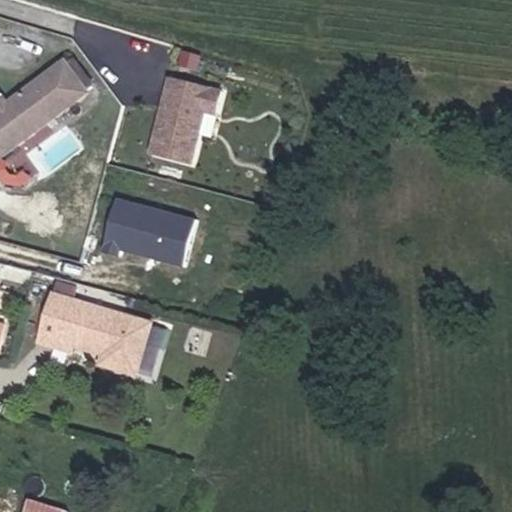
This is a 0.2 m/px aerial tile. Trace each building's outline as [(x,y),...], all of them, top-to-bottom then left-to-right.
[(66,63),(0,110),(0,157),(1,158),(88,93),(66,63)] [(190,163),(202,112),(213,115),(218,93),(168,81),(150,154),(190,163)] [(200,220),(120,198),(105,252),(123,257),(125,250),(187,267),(200,220)] [(90,304),(94,290),(60,281),(56,296),(90,304)] [(0,294),(1,290),(0,289),(0,351),(0,352),(8,323),(0,320),(0,294)] [(56,296),(42,347),(86,358),(88,350),(104,354),(106,354),(127,359),(133,361),(134,361),(132,366),(132,367),(130,373),(147,377),(161,321),(90,304),(56,296)] [(127,359),(106,354),(104,354),(101,366),(130,373),(132,367),(132,366),(133,363),(133,361),(127,359)]
